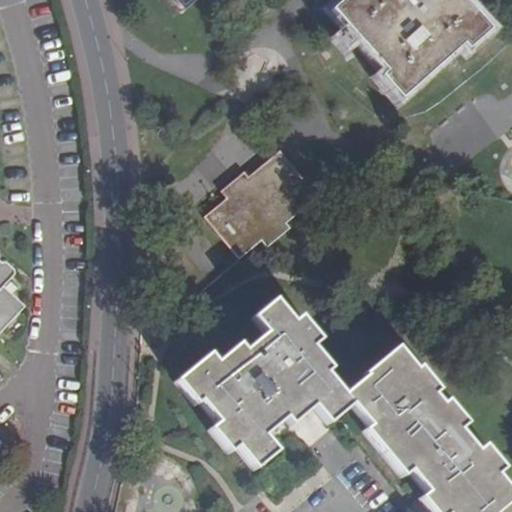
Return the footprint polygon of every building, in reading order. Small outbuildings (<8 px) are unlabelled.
[(164,0),(179,16),(197,0),(164,0)] [(347,0),(330,15),(384,76),(379,81),(399,103),(463,47),(467,50),(487,34),(457,0),(347,0)] [(315,200),(280,157),(247,182),(244,178),(222,195),(228,202),(205,221),(236,261),(260,242),(266,250),(289,232),(285,226),(315,200)] [(0,332),(23,308),(2,290),(13,278),(0,265),(0,332)] [(290,326),(272,304),(252,321),(265,336),(241,356),(236,349),(214,367),(207,358),(174,386),(191,407),(197,404),(215,427),(208,433),(226,456),(234,450),(252,472),(272,456),(259,439),(283,421),(289,428),(311,410),(326,427),(350,407),(369,430),(363,436),(400,479),(406,473),(426,497),(419,503),(426,511),(511,511),(511,502),(493,478),(501,471),(483,450),(475,457),(456,433),(464,426),(445,404),(438,411),(429,398),(435,393),(418,372),(413,376),(393,352),(362,378),(364,380),(339,400),(322,378),(329,372),(309,350),(316,343),(297,321),(290,326)]
